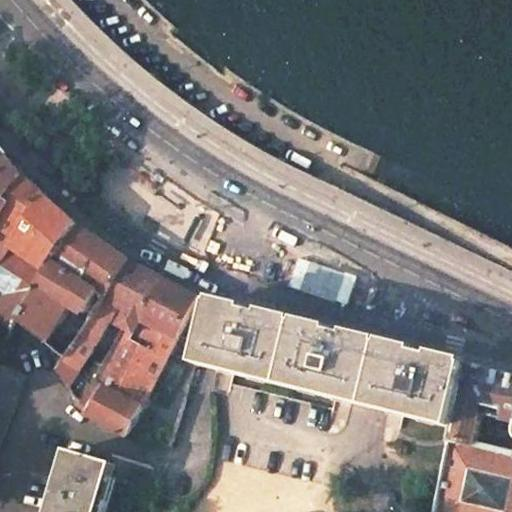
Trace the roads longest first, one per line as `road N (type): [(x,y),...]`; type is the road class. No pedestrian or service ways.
road 1 (primary): [(419,274),(227,180),(127,115),(18,6)]
road 2 (residential): [(0,103),(47,162),(155,248),(232,283),(396,327)]
